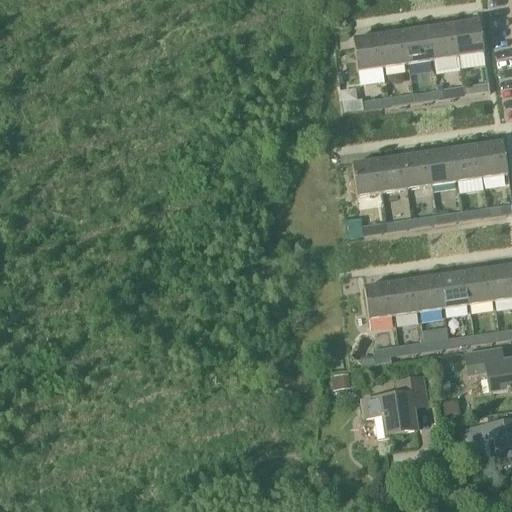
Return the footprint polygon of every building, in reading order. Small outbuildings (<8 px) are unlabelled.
[(459,60),(484,56),(479,24),(454,28),(459,60)] [(433,63),(459,60),(454,28),(429,31),(433,63)] [(408,67),(433,63),(429,31),(403,35),(408,67)] [(383,71),(408,67),(403,35),(378,39),(383,71)] [(358,74),(383,71),(378,39),(353,42),(358,74)] [(464,100),(489,96),(487,86),(463,89),(464,100)] [(444,92),(443,87),(437,88),(439,103),(464,100),(463,89),(444,92)] [(414,107),(439,103),(438,93),(413,97),(414,107)] [(389,111),(414,107),(413,97),(387,101),(389,111)] [(364,114),(389,111),(387,101),(363,105),(364,114)] [(344,117),(364,114),(363,105),(362,102),(342,104),(344,117)] [(483,181),(508,177),(503,145),(478,149),(483,181)] [(457,184),(483,181),(478,149),(453,153),(457,184)] [(432,188),(457,184),(453,153),(428,156),(432,188)] [(407,192),(432,188),(428,156),(402,160),(407,192)] [(382,195),(407,192),(402,160),(377,164),(382,195)] [(352,167),(353,174),(356,199),(382,195),(377,164),(352,167)] [(488,221),(511,217),(511,215),(511,207),(487,211),(488,221)] [(463,225),(488,221),(487,211),(462,215),(463,225)] [(438,228),(463,225),(462,215),(437,218),(438,228)] [(413,232),(438,228),(437,218),(411,222),(413,232)] [(388,236),(413,232),(411,222),(386,226),(388,236)] [(363,239),(388,236),(386,226),(361,230),(363,239)] [(495,305),(511,302),(511,268),(490,272),(495,305)] [(469,308),(495,305),(490,272),(465,276),(469,308)] [(444,312),(469,308),(465,276),(440,279),(444,312)] [(419,316),(444,312),(440,279),(414,283),(419,316)] [(394,319),(419,316),(414,283),(389,287),(394,319)] [(369,323),(394,319),(389,287),(364,291),(369,323)] [(500,344),(511,342),(511,332),(499,334),(500,344)] [(475,348),(500,344),(499,334),(474,338),(475,348)] [(450,352),(475,348),(474,338),(449,342),(450,352)] [(425,355),(450,352),(449,342),(423,345),(425,355)] [(400,359),(425,355),(423,345),(398,349),(400,359)] [(374,363),(400,359),(398,349),(373,353),(374,363)] [(511,362),(503,364),(501,352),(465,358),(468,380),(487,377),(490,397),(511,393),(511,362)] [(333,378),(335,392),(349,390),(348,376),(333,378)] [(417,433),(413,411),(427,409),(423,382),(397,386),(399,399),(362,404),(364,421),(384,418),(387,438),(417,433)] [(444,420),(464,417),(463,407),(442,411),(444,420)] [(459,423),(452,424),(453,431),(460,430),(459,423)] [(511,425),(467,432),(470,445),(494,441),(499,469),(511,466),(511,425)]
